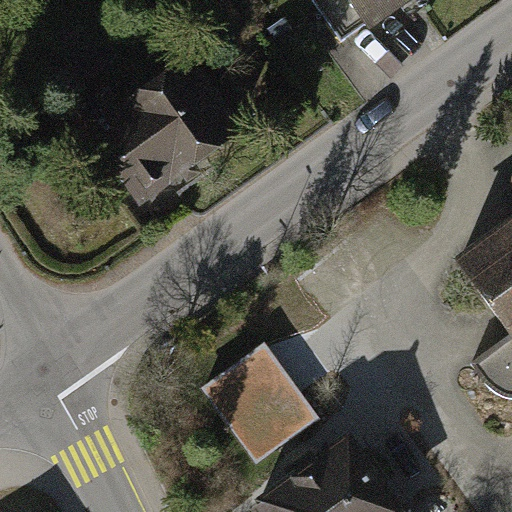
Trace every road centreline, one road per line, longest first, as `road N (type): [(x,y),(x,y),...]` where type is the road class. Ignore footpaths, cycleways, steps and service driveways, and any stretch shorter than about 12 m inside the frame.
road 1 (residential): [(50,367),(511,33)]
road 2 (residential): [(50,367),(115,511)]
